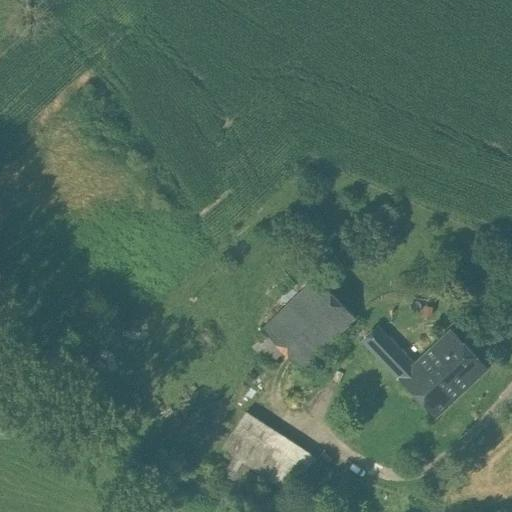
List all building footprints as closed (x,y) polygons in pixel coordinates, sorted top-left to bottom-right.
[(316,277),(262,328),(300,368),(354,317),(316,277)] [(398,378),(351,422),(388,461),(449,403),(413,364),(376,326),(361,340),(398,378)] [(450,329),(413,364),(449,403),(487,368),(450,329)] [(314,457),(245,412),(222,447),(234,455),(252,466),(291,492),(314,457)] [(234,455),(223,472),(241,484),(252,466),(234,455)] [(358,496),(358,498),(358,500),(359,502),(361,503),(363,503),(365,503),(367,502),(368,500),(369,498),(368,496),(367,494),(365,493),(363,493),(361,493),(359,494),(358,496)] [(379,504),(379,501),(379,499),(378,498),(376,497),(374,496),(372,497),(370,498),(369,500),(369,502),(369,504),(370,505),(372,507),(374,507),(376,506),(378,505),(379,504)]
